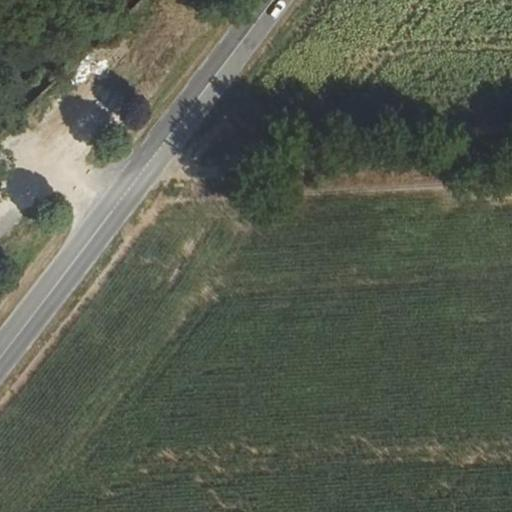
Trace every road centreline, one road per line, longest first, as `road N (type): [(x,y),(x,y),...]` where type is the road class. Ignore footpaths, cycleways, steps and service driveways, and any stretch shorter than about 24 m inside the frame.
road 1 (primary): [(0,362),(276,0)]
road 2 (track): [(146,175),(511,154)]
road 3 (track): [(0,129),(109,222)]
